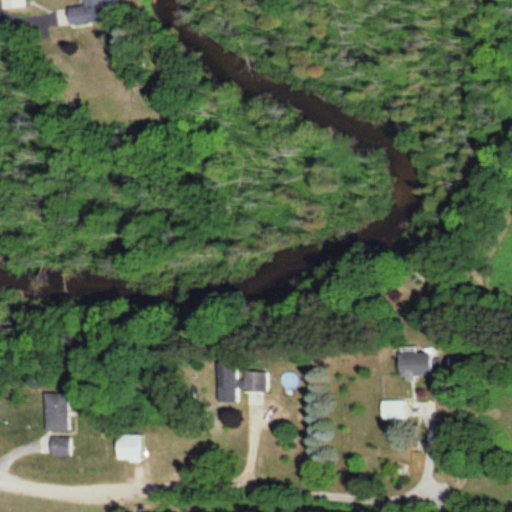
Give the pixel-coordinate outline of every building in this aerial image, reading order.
[(26,7),(25,0),(2,0),(3,9),(26,7)] [(106,22),(105,0),(82,0),(82,6),(68,6),(69,23),(106,22)] [(401,375),(433,375),(433,352),(417,352),(417,348),(401,348),(401,375)] [(219,402),(236,402),(237,390),(269,391),(270,372),(240,371),(240,364),(220,363),(219,402)] [(71,393),(47,393),(47,431),(71,431),(71,393)] [(382,402),(382,418),(406,418),(406,402),(382,402)] [(117,461),(142,461),(142,435),(117,435),(117,461)] [(53,456),(68,455),(68,438),(52,439),(53,456)]
